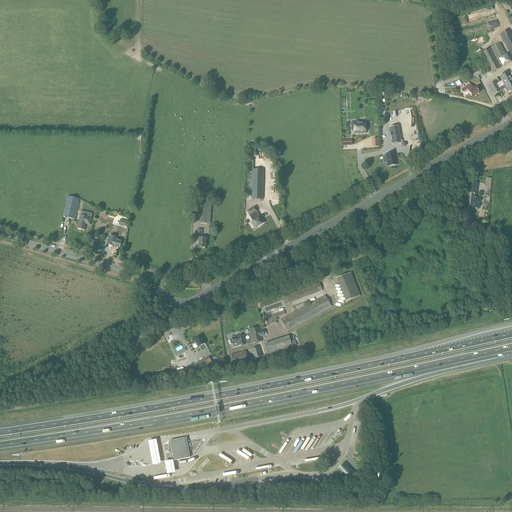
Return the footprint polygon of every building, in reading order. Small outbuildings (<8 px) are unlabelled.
[(511,19),(511,18),(511,1),(511,0),(503,0),(501,2),(511,19)] [(493,6),(471,12),(473,19),(489,15),(488,12),(494,11),(493,6)] [(500,34),(511,57),(511,34),(509,29),(500,34)] [(503,67),(511,63),(507,54),(506,55),(500,43),(490,48),(480,54),(490,74),(501,68),(503,67)] [(482,74),(480,68),(472,72),(471,69),(463,72),(464,75),(468,73),(468,74),(470,73),(473,78),(482,74)] [(507,92),(508,92),(511,90),(511,78),(508,72),(500,76),(504,85),(502,86),(504,89),(505,89),(507,92)] [(494,96),(501,92),(496,81),(488,85),(494,96)] [(476,88),(473,89),(470,84),(461,90),(465,96),(470,93),(472,97),(480,93),(476,88)] [(406,111),(381,110),(380,115),(392,115),(428,115),(428,104),(408,103),(408,107),(406,106),(406,111)] [(351,123),(351,131),(354,131),(354,134),(360,134),(360,121),(356,122),(356,123),(351,123)] [(360,121),(360,134),(366,134),(366,130),(368,130),(368,126),(366,127),(366,122),(364,122),(364,121),(360,121)] [(401,143),(398,127),(390,128),(392,144),(401,143)] [(386,135),(377,135),(378,151),(386,150),(386,135)] [(386,158),(382,158),(383,165),(387,165),(387,169),(396,168),(395,163),(394,163),(394,161),(395,161),(394,156),(386,157),(386,158)] [(252,175),(251,190),(245,190),(245,196),(251,196),(251,200),(263,200),(263,170),(252,169),(252,171),(247,171),(246,174),(252,175)] [(470,182),(468,193),(476,194),(478,183),(470,182)] [(67,196),(63,216),(75,219),(79,199),(67,196)] [(472,197),(470,208),(478,209),(480,198),(472,197)] [(210,225),(212,204),(199,203),(197,224),(210,225)] [(252,225),(253,224),(254,228),(263,223),(260,218),(259,218),(256,212),(257,212),(255,207),(247,212),(249,216),(250,215),(252,218),(251,219),(252,221),(251,222),(252,225)] [(90,225),(92,218),(81,215),(78,229),(85,230),(86,224),(90,225)] [(206,248),(206,238),(202,238),(202,230),(196,230),(196,239),(199,239),(198,248),(206,248)] [(115,242),(116,238),(109,236),(107,245),(120,249),(121,243),(116,241),(116,242),(115,242)] [(96,242),(91,241),(89,249),(96,251),(98,245),(95,245),(96,242)] [(351,273),(338,279),(347,301),(360,296),(351,273)] [(322,291),(319,283),(260,305),(263,313),(322,291)] [(325,296),(281,320),(287,331),(331,307),(325,296)] [(285,314),(284,311),(265,318),(268,327),(277,324),(276,321),(278,321),(277,318),(285,314)] [(259,328),(249,330),(250,335),(249,335),(249,337),(251,337),(252,343),(262,341),(261,337),(264,336),(263,331),(260,332),(259,328)] [(244,336),(237,337),(232,338),(233,344),(238,343),(238,346),(246,345),(244,336)] [(292,347),(297,346),(294,336),(289,338),(289,336),(264,345),(267,356),(292,347)] [(200,349),(201,351),(207,348),(201,337),(194,340),(198,347),(200,347),(201,349),(200,349)] [(253,360),(262,357),(260,347),(250,350),(253,360)] [(233,366),(248,362),(246,351),(231,355),(233,366)] [(191,368),(188,358),(174,362),(176,371),(191,368)] [(317,448),(327,434),(324,433),(314,447),(317,448)] [(302,449),(306,451),(315,437),(312,435),(309,439),(306,437),(297,451),(300,453),(302,449)] [(173,462),(173,463),(190,460),(186,439),(169,442),(172,460),(173,462)] [(294,440),(293,441),(291,439),(281,454),(283,456),(286,452),(289,454),(297,442),(294,440)] [(156,440),(148,441),(150,453),(151,460),(152,465),(160,463),(160,459),(158,452),(156,440)] [(215,454),(214,456),(227,462),(228,460),(215,454)] [(173,463),(172,460),(164,461),(166,474),(175,472),(173,463)] [(343,462),(337,467),(342,473),(346,477),(352,472),(348,467),(343,462)]
